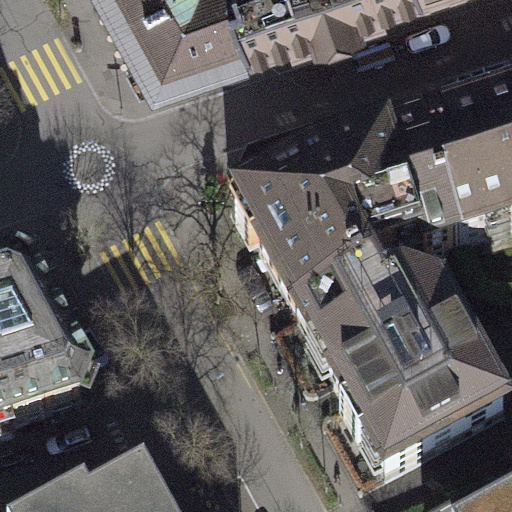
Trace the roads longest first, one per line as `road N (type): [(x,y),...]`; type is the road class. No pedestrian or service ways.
road 1 (residential): [(511,25),(84,163)]
road 2 (residential): [(218,405),(84,163)]
road 3 (residential): [(218,405),(0,483)]
road 4 (residential): [(84,163),(0,6)]
road 5 (residential): [(277,511),(218,405)]
